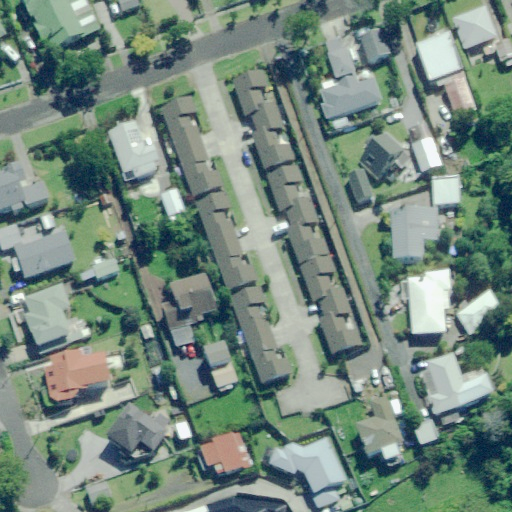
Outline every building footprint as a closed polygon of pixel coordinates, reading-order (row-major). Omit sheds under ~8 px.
[(75,7),(72,0),(23,0),(48,56),(99,33),(85,3),(75,7)] [(110,0),(111,2),(115,0),(118,0),(124,14),(140,8),(136,0),(110,0)] [(497,41),(486,11),(452,23),(463,54),(497,41)] [(389,57),(381,34),(361,42),(369,64),(389,57)] [(463,74),(449,36),(415,49),(429,86),(463,74)] [(359,86),(348,54),(328,61),(335,82),(318,88),(330,121),(382,103),(374,81),(359,86)] [(265,173),(282,167),(295,162),(290,147),(281,151),(275,134),(284,131),(275,107),(266,110),(263,102),(272,99),(263,76),(234,86),(246,120),(251,118),(257,136),(253,137),(265,173)] [(475,114),(463,81),(444,87),(456,121),(475,114)] [(198,130),(194,132),(189,119),(197,116),(192,101),(162,111),(193,199),(223,188),(217,172),(209,175),(205,166),(210,164),(198,130)] [(136,179),(156,172),(154,164),(159,163),(154,147),(144,150),(136,125),(109,134),(122,175),(133,172),(136,179)] [(404,156),(387,138),(377,148),(373,143),(365,151),(370,156),(361,164),(378,182),(404,156)] [(441,169),(431,141),(413,147),(422,175),(441,169)] [(300,267),(329,257),(324,241),(315,245),(309,228),(318,225),(310,202),(301,205),(295,188),(303,184),(298,169),(285,174),(268,180),(280,215),(286,213),(292,231),(287,233),(300,267)] [(29,192),(21,170),(0,177),(0,215),(10,212),(12,216),(49,202),(43,186),(29,192)] [(373,199),(363,175),(348,181),(359,206),(373,199)] [(460,208),(460,182),(433,183),(433,208),(460,208)] [(184,213),(176,190),(161,195),(168,218),(184,213)] [(111,192),(97,195),(100,208),(113,205),(111,192)] [(233,227),(230,228),(225,213),(232,210),(226,195),(197,205),(207,233),(209,238),(229,295),(259,284),(253,268),(245,271),(241,259),(244,258),(233,227)] [(438,243),(438,214),(392,216),(393,263),(424,262),(423,244),(438,243)] [(54,229),(50,215),(42,217),(46,231),(54,229)] [(23,251),(14,227),(0,232),(0,245),(3,253),(14,249),(18,261),(10,264),(14,276),(23,273),(26,283),(76,265),(65,236),(23,251)] [(330,259),(300,269),(313,305),(319,303),(324,320),(321,321),(334,357),(362,347),(357,332),(348,335),(342,318),(352,315),(342,288),(332,291),(327,278),(336,275),(330,259)] [(119,274),(115,262),(93,268),(97,281),(119,274)] [(93,280),(91,270),(80,272),(82,282),(93,280)] [(450,293),(448,274),(424,277),(424,280),(408,282),(413,338),(445,334),(443,312),(449,312),(447,294),(450,293)] [(217,312),(206,281),(171,292),(176,307),(163,312),(170,333),(202,323),(200,318),(217,312)] [(70,309),(62,288),(26,301),(31,316),(26,318),(37,351),(78,337),(79,340),(89,337),(82,317),(65,323),(61,312),(70,309)] [(263,388),(294,377),(289,363),(279,366),(275,353),(279,352),(268,322),(272,321),(261,289),(231,300),(263,388)] [(502,317),(490,295),(457,314),(469,336),(502,317)] [(187,329),(171,333),(176,350),(192,345),(187,329)] [(231,364),(224,347),(205,354),(211,372),(231,364)] [(78,396),(78,393),(112,386),(105,356),(83,360),(82,353),(51,360),(53,370),(45,372),(51,400),(52,402),(54,403),(56,405),(58,406),(61,407),(63,407),(66,407),(68,406),(70,405),(72,404),(74,402),(76,400),(77,398),(78,396)] [(464,386),(453,354),(426,364),(430,376),(422,379),(435,417),(493,397),(486,378),(464,386)] [(167,382),(162,368),(153,370),(158,385),(167,382)] [(238,386),(232,369),(212,377),(219,394),(238,386)] [(399,411),(394,396),(370,405),(376,421),(356,429),(367,458),(381,453),(386,465),(400,459),(396,448),(403,445),(391,414),(399,411)] [(154,457),(168,437),(129,410),(115,430),(154,457)] [(438,442),(432,422),(413,429),(419,448),(438,442)] [(191,440),(185,424),(175,428),(181,443),(191,440)] [(250,468),(239,434),(215,442),(217,447),(202,452),(209,471),(214,469),(218,479),(250,468)] [(346,482),(326,439),(302,450),(292,446),(275,454),(269,467),(294,477),(296,471),(305,475),(320,509),(339,500),(333,487),(346,482)] [(111,500),(105,482),(86,489),(93,506),(111,500)]
